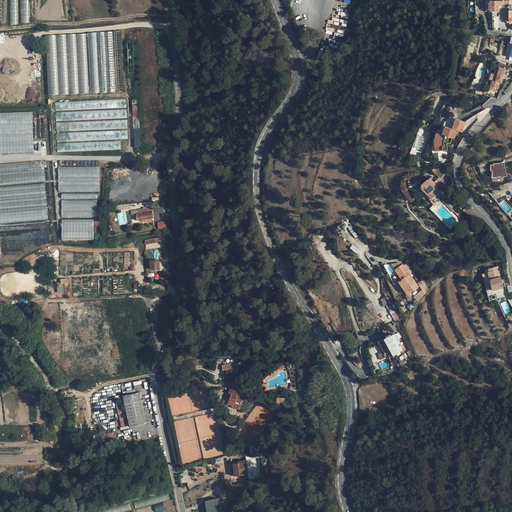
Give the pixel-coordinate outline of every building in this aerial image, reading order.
[(25,9),(28,9),(27,0),(20,0),(22,14),(26,13),(25,9)] [(490,11),(499,11),(499,5),(503,5),(503,4),(503,1),(491,1),(491,3),(490,9),(490,11)] [(45,37),(54,153),(130,146),(120,31),(45,37)] [(502,83),(506,69),(504,69),(505,64),(499,63),(498,67),(500,68),(498,72),(495,71),(494,74),(493,80),(491,87),(498,89),(500,82),(502,83)] [(0,153),(33,152),(32,112),(0,112),(0,153)] [(458,131),(461,131),(466,122),(456,119),(452,129),(445,126),(442,134),(437,132),(434,140),(435,146),(442,145),(443,150),(447,150),(447,143),(450,143),(452,138),(454,139),(458,131)] [(140,128),(133,129),(134,147),(141,146),(140,128)] [(0,183),(45,180),(43,160),(0,164),(0,183)] [(501,177),(507,176),(504,163),(494,164),(494,165),(491,166),(491,170),(493,170),(493,176),(494,176),(497,176),(501,176),(501,177)] [(99,191),(98,166),(58,167),(58,192),(99,191)] [(440,167),(434,173),(439,177),(440,179),(446,174),(440,167)] [(439,190),(436,188),(438,186),(435,184),(434,182),(430,178),(428,180),(427,179),(422,184),(426,188),(424,191),(432,199),(440,191),(439,190)] [(44,183),(0,186),(0,223),(11,222),(10,215),(5,215),(4,202),(8,202),(8,207),(16,206),(16,211),(16,216),(21,216),(21,218),(25,217),(24,213),(30,212),(30,218),(38,217),(38,220),(47,219),(44,183)] [(61,217),(97,217),(97,200),(61,200),(61,217)] [(137,220),(142,220),(153,218),(154,218),(152,208),(146,209),(146,212),(136,214),(137,220)] [(61,220),(62,241),(93,240),(93,219),(61,220)] [(164,221),(157,222),(158,229),(165,228),(164,221)] [(350,248),(357,254),(359,250),(352,245),(350,248)] [(159,261),(151,261),(151,269),(152,270),(160,270),(159,261)] [(389,263),(384,265),(388,274),(393,272),(389,263)] [(402,279),(398,281),(407,295),(409,293),(418,287),(413,279),(411,280),(404,269),(405,268),(402,264),(395,269),(402,279)] [(501,269),(500,266),(492,267),(492,268),(488,269),(491,280),(495,279),(493,278),(492,276),(492,275),(492,273),(492,271),(494,270),(495,269),(496,269),(497,269),(499,269),(501,269)] [(57,293),(64,293),(63,285),(68,285),(68,278),(60,279),(60,283),(57,283),(57,293)] [(503,287),(502,283),(502,280),(501,278),(491,281),(493,290),(503,287)] [(417,296),(420,299),(428,290),(427,287),(425,285),(422,281),(418,283),(423,291),(417,296)] [(511,327),(511,300),(506,288),(494,291),(510,328),(511,327)] [(390,314),(395,321),(399,318),(395,311),(390,314)] [(404,350),(395,334),(392,336),(392,338),(388,340),(395,353),(399,350),(400,351),(404,350)] [(383,340),(378,342),(383,351),(386,356),(391,354),(383,340)] [(231,374),(238,373),(237,363),(225,365),(226,371),(231,370),(231,374)] [(381,387),(376,385),(368,385),(369,391),(377,391),(381,400),(372,405),(376,410),(390,402),(381,387)] [(139,393),(123,396),(130,427),(146,424),(139,393)] [(228,393),(227,395),(231,396),(228,404),(232,406),(232,407),(239,409),(243,398),(228,393)] [(290,408),(285,399),(277,398),(277,402),(283,403),(286,410),(290,408)] [(257,429),(269,413),(257,405),(245,420),(257,429)] [(246,462),(233,464),(235,476),(248,474),(254,474),(254,466),(247,467),(246,462)] [(220,509),(218,499),(206,501),(208,511),(220,511),(223,511),(222,508),(220,509)] [(163,503),(154,505),(155,511),(157,511),(164,510),(163,503)]
